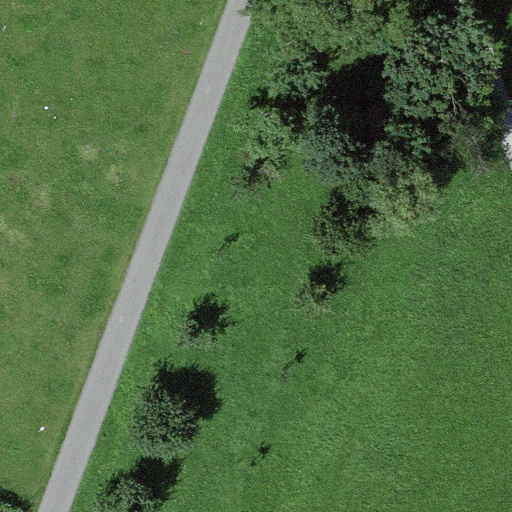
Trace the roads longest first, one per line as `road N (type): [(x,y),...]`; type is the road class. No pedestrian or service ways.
road 1 (residential): [(243,0),(55,511)]
road 2 (track): [(466,0),(511,135)]
